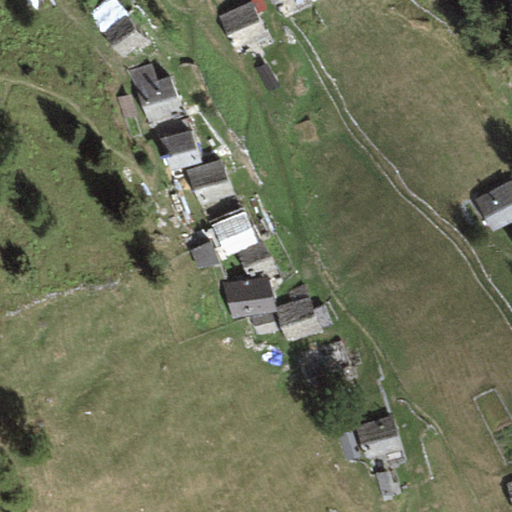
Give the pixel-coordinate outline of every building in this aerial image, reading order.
[(275,0),(279,10),(303,0),(275,0)] [(265,11),(230,24),(243,59),(277,45),(265,11)] [(118,18),(98,39),(121,65),(145,44),(118,18)] [(168,77),(133,90),(147,126),(180,112),(168,77)] [(191,128),(156,141),(170,177),(203,163),(191,128)] [(224,173),(189,186),(202,222),(236,207),(224,173)] [(511,189),(478,202),(491,238),(511,229),(511,189)] [(244,216),(209,229),(222,265),(256,251),(244,216)] [(215,248),(195,253),(199,268),(219,263),(215,248)] [(256,273),(222,287),(235,322),(268,308),(256,273)] [(315,305),(280,318),(293,354),(327,340),(315,305)] [(342,343),(306,357),(314,380),(351,366),(342,343)] [(390,418),(355,432),(368,467),(402,453),(390,418)] [(511,480),(503,483),(511,511),(511,480)]
